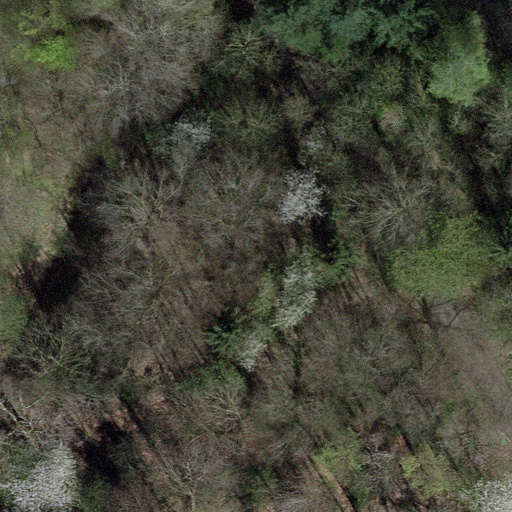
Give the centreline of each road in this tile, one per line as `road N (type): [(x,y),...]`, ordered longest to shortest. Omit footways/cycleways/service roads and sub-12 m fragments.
road 1 (track): [(164,511),(185,347),(188,57),(209,0)]
road 2 (track): [(511,417),(302,0)]
